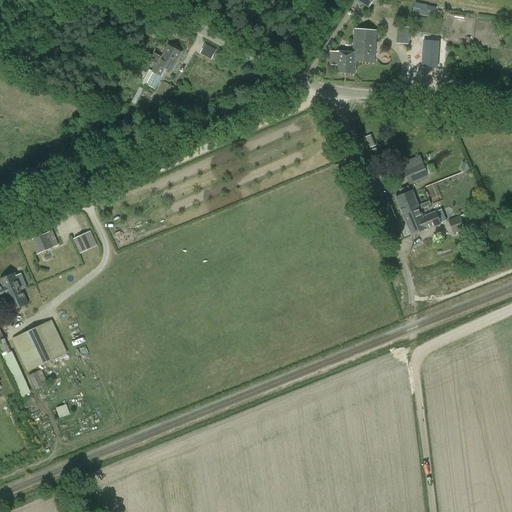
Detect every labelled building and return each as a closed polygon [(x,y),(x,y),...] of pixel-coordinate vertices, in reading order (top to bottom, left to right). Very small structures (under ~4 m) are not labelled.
[(354,0),(368,9),(373,0),(354,0)] [(415,1),(412,12),(432,19),(436,7),(415,1)] [(408,43),(409,27),(397,27),(397,43),(408,43)] [(354,29),(352,53),(356,54),(355,62),(374,63),(376,31),(354,29)] [(437,68),(439,42),(424,41),(422,66),(437,68)] [(204,44),(200,54),(212,58),(216,48),(204,44)] [(172,71),(181,53),(168,45),(161,57),(154,54),(151,61),(156,63),(152,71),(149,70),(143,82),(155,89),(162,76),(160,75),(164,67),(172,71)] [(355,74),(355,62),(356,54),(352,53),(330,52),(329,65),(336,65),(335,72),(355,74)] [(409,184),(428,177),(420,155),(400,163),(409,184)] [(404,218),(420,211),(420,210),(412,192),(412,191),(410,192),(408,187),(399,191),(401,195),(395,198),(400,208),(401,210),(402,214),(404,218)] [(420,211),(404,218),(411,235),(427,229),(428,230),(441,224),(441,223),(447,221),(442,210),(423,217),(420,211)] [(469,212),(460,216),(448,221),(453,233),(474,225),(469,212)] [(36,255),(59,245),(52,231),(30,241),(36,255)] [(97,246),(91,231),(73,239),(80,254),(97,246)] [(0,296),(1,298),(22,290),(27,287),(23,276),(17,278),(15,273),(0,279),(0,281),(2,286),(0,286),(0,296)] [(0,296),(0,303),(2,303),(6,313),(28,305),(22,290),(1,298),(0,296)] [(52,320),(12,339),(28,372),(67,353),(52,320)] [(0,352),(21,397),(30,393),(0,329),(0,352)] [(37,372),(29,375),(36,390),(44,386),(37,372)] [(57,406),(59,417),(70,415),(68,404),(57,406)]
